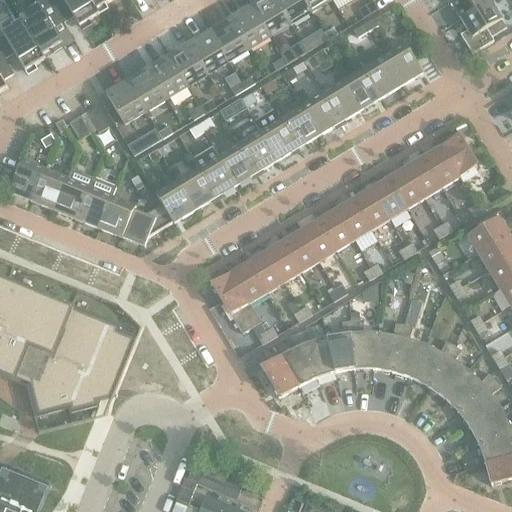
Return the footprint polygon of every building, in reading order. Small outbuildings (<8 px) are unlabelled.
[(21,22),(23,26),(24,26),(43,58),(44,57),(63,46),(55,32),(65,26),(49,0),(46,0),(37,5),(40,10),(21,22)] [(49,0),(65,26),(75,20),(80,29),(101,17),(98,12),(97,13),(89,0),(49,0)] [(89,0),(97,13),(98,12),(117,1),(116,0),(89,0)] [(267,0),(252,9),(271,40),(292,27),(275,0),(267,0)] [(303,0),(275,0),(292,27),(312,15),(303,0)] [(303,0),(312,15),(332,3),(330,0),(303,0)] [(455,11),(462,22),(491,4),(488,0),(459,0),(449,6),(453,12),(455,11)] [(491,4),(462,22),(469,33),(461,38),(473,57),(495,44),(492,40),(507,31),(491,4)] [(271,40),(252,9),(232,22),(250,52),(271,40)] [(232,22),(211,34),(229,65),(250,52),(232,22)] [(365,28),(369,35),(379,29),(375,22),(365,28)] [(24,26),(23,26),(0,40),(0,53),(5,62),(6,62),(15,56),(26,74),(46,62),(44,57),(43,58),(24,26)] [(369,35),(365,28),(356,34),(360,40),(369,35)] [(326,36),(330,43),(339,37),(335,30),(326,36)] [(190,47),(209,77),(229,65),(211,34),(190,47)] [(330,43),(326,36),(315,42),(319,49),(330,43)] [(384,59),(402,89),(424,76),(405,46),(384,59)] [(170,59),(188,89),(209,77),(190,47),(170,59)] [(324,53),(328,60),(338,54),(334,47),(324,53)] [(5,62),(0,53),(0,95),(9,91),(4,83),(15,77),(6,62),(5,62)] [(328,60),(324,53),(315,59),(319,65),(328,60)] [(284,62),(288,68),(298,62),(294,56),(284,62)] [(149,71),(168,102),(188,89),(170,59),(149,71)] [(363,71),(381,102),(402,89),(384,59),(363,71)] [(288,68),(284,62),(274,68),(278,74),(288,68)] [(149,71),(129,84),(147,114),(168,102),(149,71)] [(363,71),(343,83),(361,114),(381,102),(363,71)] [(283,78),(287,84),(297,78),(293,72),(283,78)] [(243,87),(246,93),(256,87),(252,81),(243,87)] [(322,96),(340,126),(361,114),(343,83),(322,96)] [(147,114),(129,84),(107,97),(125,127),(147,114)] [(246,93),(243,87),(233,93),(237,99),(246,93)] [(301,108),(320,139),(340,126),(322,96),(301,108)] [(320,139),(301,108),(281,121),(299,151),(320,139)] [(87,116),(100,136),(110,130),(97,109),(87,116)] [(261,133),(260,133),(279,164),(299,151),(281,121),(280,121),(276,113),(256,125),(261,133)] [(71,127),(81,143),(93,136),(83,119),(71,127)] [(201,127),(205,134),(215,129),(211,122),(201,127)] [(57,128),(62,136),(69,132),(64,123),(57,128)] [(205,134),(201,127),(191,133),(195,140),(205,134)] [(160,136),(164,143),(174,137),(170,130),(160,136)] [(164,143),(160,136),(157,132),(130,148),(137,159),(164,143)] [(260,133),(240,145),(258,176),(279,164),(260,133)] [(52,137),(42,143),(47,151),(56,145),(52,137)] [(441,150),(460,181),(478,171),(460,140),(462,139),(461,138),(441,150)] [(219,158),(237,188),(258,176),(240,145),(219,158)] [(441,150),(424,161),(443,192),(460,181),(441,150)] [(150,159),(154,165),(164,159),(160,152),(150,159)] [(199,170),(217,201),(237,188),(219,158),(199,170)] [(406,171),(425,203),(443,192),(424,161),(406,171)] [(10,195),(33,205),(47,172),(24,162),(10,195)] [(199,170),(178,183),(196,213),(217,201),(199,170)] [(406,171),(389,182),(408,213),(425,203),(406,171)] [(47,172),(33,205),(55,214),(69,181),(47,172)] [(55,214),(77,223),(95,181),(73,172),(69,181),(55,214)] [(133,183),(139,193),(145,190),(139,180),(133,183)] [(100,231),(114,199),(117,190),(95,181),(77,223),(100,231)] [(372,192),(390,223),(408,213),(389,182),(372,192)] [(157,196),(163,207),(164,207),(175,225),(174,225),(175,226),(196,213),(178,183),(157,196)] [(354,202),(373,234),(390,223),(372,192),(354,202)] [(114,199),(100,231),(122,241),(134,212),(135,213),(137,208),(114,199)] [(337,213),(355,244),(373,234),(354,202),(337,213)] [(476,208),(482,217),(488,213),(483,204),(476,208)] [(147,217),(135,213),(134,212),(122,241),(138,247),(174,225),(175,225),(164,207),(163,207),(147,217)] [(482,217),(476,208),(470,212),(475,221),(482,217)] [(319,224),(338,255),(355,244),(337,213),(319,224)] [(468,239),(479,256),(510,238),(498,218),(497,219),(498,221),(468,239)] [(338,255),(319,224),(302,234),(320,265),(338,255)] [(441,229),(447,238),(453,234),(448,225),(441,229)] [(447,238),(441,229),(435,233),(440,242),(447,238)] [(320,265),(302,234),(284,245),(303,276),(320,265)] [(479,256),(490,274),(511,260),(511,240),(510,238),(479,256)] [(303,276),(284,245),(267,255),(285,286),(303,276)] [(407,250),(412,259),(419,255),(413,246),(407,250)] [(412,259),(407,250),(400,254),(405,263),(412,259)] [(430,256),(437,267),(445,262),(439,251),(430,256)] [(249,266),(268,297),(285,286),(267,255),(249,266)] [(511,260),(490,274),(500,291),(511,284),(511,260)] [(232,276),(251,307),(268,297),(249,266),(232,276)] [(371,271),(377,280),(384,276),(378,267),(371,271)] [(377,280),(371,271),(365,275),(370,284),(377,280)] [(251,307),(232,276),(211,288),(212,289),(214,288),(243,337),(262,326),(251,307)] [(0,374),(26,385),(29,386),(38,419),(64,413),(70,411),(71,416),(75,415),(101,408),(116,371),(123,374),(133,350),(136,343),(136,341),(119,334),(121,329),(45,298),(44,302),(32,297),(9,287),(0,283),(0,374)] [(450,289),(454,296),(463,291),(459,284),(450,289)] [(511,284),(500,291),(511,309),(511,308),(511,284)] [(337,292),(341,301),(348,297),(343,288),(337,292)] [(463,291),(454,296),(458,303),(467,297),(463,291)] [(341,301),(337,292),(329,296),(335,305),(341,301)] [(302,313),(307,322),(314,318),(308,309),(302,313)] [(307,322),(302,313),(295,317),(300,326),(307,322)] [(471,324),(475,331),(484,325),(480,319),(471,324)] [(328,340),(336,376),(355,373),(351,324),(342,325),(344,337),(328,340)] [(355,373),(375,373),(377,336),(360,336),(360,324),(351,324),(355,373)] [(484,325),(475,331),(479,337),(488,332),(484,325)] [(394,339),(377,336),(375,373),(394,376),(405,328),(396,326),(394,339)] [(394,376),(412,381),(426,348),(410,342),(414,331),(405,328),(394,376)] [(267,334),(272,343),(279,339),(273,330),(267,334)] [(336,376),(328,340),(312,345),(308,333),(299,336),(317,382),(336,376)] [(272,343),(267,334),(258,340),(263,348),(272,343)] [(296,351),(281,359),(300,390),(317,382),(299,336),(291,340),(296,351)] [(412,381),(430,390),(455,348),(447,344),(441,355),(426,348),(412,381)] [(430,390),(446,402),(469,374),(455,364),(463,354),(455,348),(430,390)] [(492,359),(496,366),(505,360),(501,354),(492,359)] [(300,390),(281,359),(271,365),(264,355),(257,359),(281,400),(279,401),(280,402),(300,390)] [(505,360),(496,366),(500,373),(509,367),(505,360)] [(446,402),(460,415),(496,383),(490,377),(481,386),(469,374),(446,402)] [(460,415),(471,431),(502,411),(492,398),(502,390),(496,383),(460,415)] [(471,431),(480,448),(511,434),(511,425),(510,426),(502,411),(471,431)] [(511,434),(480,448),(486,466),(511,459),(511,434)] [(201,453),(216,459),(220,449),(205,443),(201,453)] [(511,459),(486,466),(492,489),(493,489),(493,486),(511,481),(511,459)] [(0,511),(40,511),(49,491),(22,480),(24,476),(23,476),(23,475),(5,467),(0,479),(0,511)] [(203,477),(199,486),(222,496),(226,486),(227,483),(205,473),(203,477)] [(187,481),(177,505),(177,506),(178,505),(188,509),(189,507),(198,486),(187,481)]
